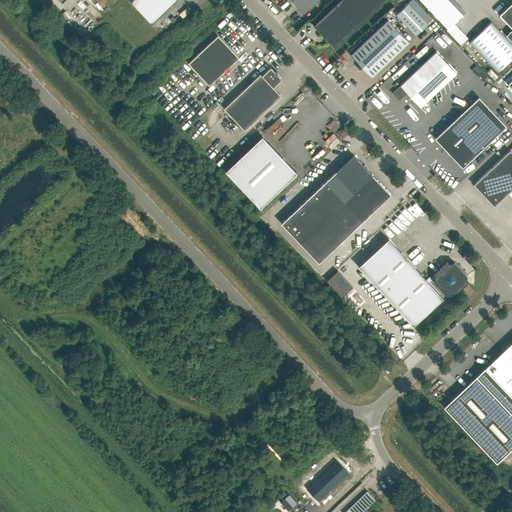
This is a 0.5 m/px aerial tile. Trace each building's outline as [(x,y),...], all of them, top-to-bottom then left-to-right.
[(131,0),(130,1),(151,24),(175,0),(131,0)] [(316,0),(289,0),(290,1),(291,0),(303,13),(316,0)] [(339,0),(313,25),(334,47),(383,0),(339,0)] [(511,0),(499,14),(511,27),(511,30),(507,35),(511,41),(511,0)] [(396,15),(416,35),(427,24),(408,3),(396,15)] [(409,42),(387,20),(350,55),(357,62),(357,70),(365,70),(371,77),(409,42)] [(511,44),(491,22),(470,42),(498,71),(511,57),(511,44)] [(188,63),(209,85),(238,58),(217,35),(188,63)] [(420,108),(457,73),(436,51),(392,93),(399,100),(406,93),(420,108)] [(260,74),(224,108),(244,130),(281,96),(273,87),(281,79),(277,74),(277,72),(275,72),(270,67),(261,75),(260,74)] [(462,167),(506,126),(478,97),(435,138),(462,167)] [(262,135),(225,170),(260,207),(297,172),(262,135)] [(511,188),(511,152),(510,150),(473,184),(494,206),(511,188)] [(335,171),(354,191),(372,174),(353,154),(335,171)] [(354,191),(335,171),(324,181),(343,201),(354,191)] [(354,191),(363,201),(381,184),(372,174),(354,191)] [(343,201),(324,181),(315,190),(334,210),(343,201)] [(381,184),(363,201),(373,211),(391,194),(381,184)] [(304,201),(323,220),(334,210),(315,190),(304,201)] [(373,211),(363,201),(354,191),(343,201),(362,221),(373,211)] [(293,211),(312,231),(323,220),(304,201),(293,211)] [(343,201),(334,210),(353,230),(362,221),(343,201)] [(334,210),(323,220),(342,240),(353,230),(334,210)] [(299,243),(312,231),(293,211),(281,223),(299,243)] [(323,220),(312,231),(331,251),(342,240),(323,220)] [(331,251),(312,231),(299,243),(318,263),(331,251)] [(358,266),(413,325),(443,297),(428,282),(431,279),(434,279),(434,282),(446,295),(453,295),(466,283),(467,276),(454,262),(447,262),(434,274),(434,277),(429,277),(426,279),(388,238),(358,266)] [(337,270),(327,281),(342,297),(353,287),(337,270)] [(511,341),(484,368),(511,397),(511,341)] [(443,406),(496,462),(511,447),(511,397),(484,368),(443,406)] [(299,493),(306,500),(312,495),(319,502),(349,474),(335,459),(299,493)] [(288,511),(297,503),(289,494),(280,501),(288,511)]
